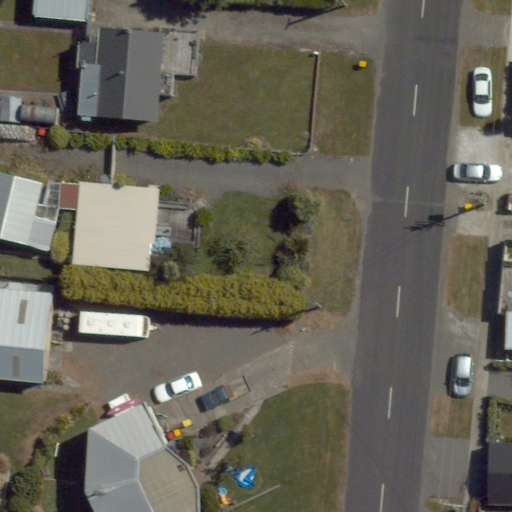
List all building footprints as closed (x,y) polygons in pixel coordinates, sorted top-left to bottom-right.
[(91,0),(29,0),(28,17),(90,21),(91,0)] [(214,0),(229,25),(258,0),(214,0)] [(149,93),(72,85),(61,189),(138,197),(149,93)] [(178,256),(0,229),(0,330),(164,354),(178,256)] [(64,368),(0,361),(0,432),(57,439),(64,368)] [(162,511),(129,468),(110,511),(162,511)]
